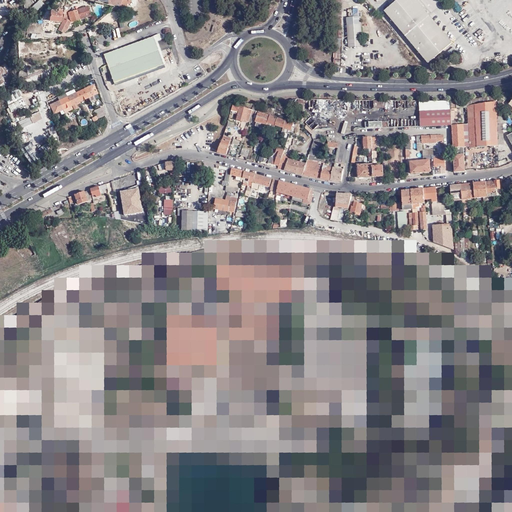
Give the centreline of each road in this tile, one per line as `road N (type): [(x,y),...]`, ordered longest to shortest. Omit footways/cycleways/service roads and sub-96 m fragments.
road 1 (unclassified): [(511,311),(452,329),(206,290),(93,292),(65,301),(42,318),(30,347),(13,469),(0,491)]
road 2 (residential): [(132,167),(207,155),(342,186)]
road 3 (residential): [(342,186),(353,134),(447,130),(450,177)]
road 4 (primary): [(360,83),(467,82),(511,73)]
road 5 (primary): [(232,58),(119,135)]
road 6 (primary): [(124,148),(241,81)]
